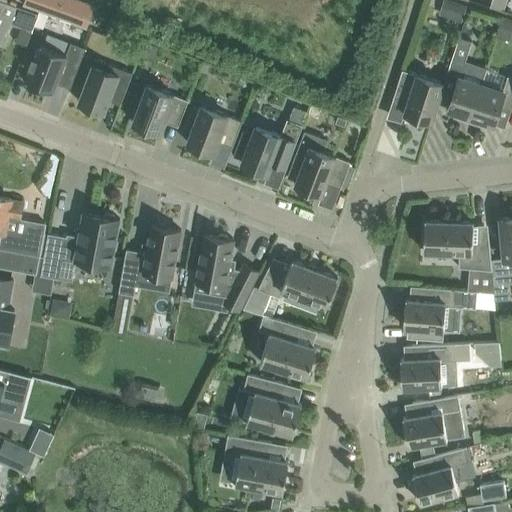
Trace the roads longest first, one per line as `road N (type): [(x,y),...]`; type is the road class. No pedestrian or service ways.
road 1 (residential): [(349,242),(0,111)]
road 2 (residential): [(357,352),(373,472),(367,491),(329,491),(319,478),(330,422)]
road 3 (residential): [(366,190),(366,153),(417,0)]
road 4 (residential): [(366,190),(511,175)]
